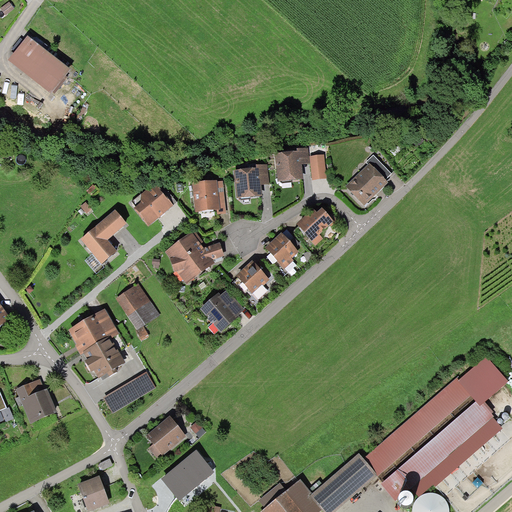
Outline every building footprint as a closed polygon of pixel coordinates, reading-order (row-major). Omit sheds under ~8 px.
[(9,4),(0,8),(0,9),(3,16),(13,10),(9,4)] [(28,34),(9,60),(70,105),(83,88),(64,74),(71,65),(28,34)] [(416,135),(410,141),(415,147),(422,141),(416,135)] [(276,180),(300,180),(299,163),(308,162),(307,148),(275,149),(276,180)] [(309,155),(312,179),(325,178),(323,153),(309,155)] [(370,167),(347,190),(363,206),(388,182),(382,176),(389,169),(374,154),(365,162),(370,167)] [(236,198),(260,198),(259,180),(268,180),(267,166),(235,166),(236,198)] [(216,178),(192,181),(195,212),(215,209),(216,214),(226,213),(222,181),(217,182),(216,178)] [(153,183),(129,203),(147,226),(172,206),(153,183)] [(91,210),(84,201),(78,207),(85,215),(91,210)] [(115,207),(79,236),(100,263),(115,251),(105,238),(126,221),(115,207)] [(316,207),(298,224),(315,242),(333,225),(316,207)] [(164,252),(168,256),(172,270),(177,268),(187,281),(215,260),(213,258),(223,254),(219,241),(203,245),(192,231),(164,252)] [(282,235),(264,252),(282,270),(300,253),(282,235)] [(252,260),(234,277),(251,296),(269,279),(252,260)] [(137,282),(115,296),(136,330),(142,326),(158,316),(137,282)] [(218,290),(200,305),(222,331),(246,311),(226,288),(221,293),(218,290)] [(0,323),(10,316),(0,301),(0,323)] [(107,307),(66,326),(79,353),(84,351),(112,338),(120,334),(107,307)] [(142,326),(136,330),(133,332),(139,341),(148,336),(142,326)] [(112,338),(84,351),(96,374),(107,369),(110,376),(118,373),(115,366),(123,362),(112,338)] [(493,416),(458,375),(360,459),(375,476),(396,500),(493,416)] [(135,378),(102,397),(112,413),(144,395),(135,378)] [(39,380),(16,389),(30,424),(53,415),(39,380)] [(186,439),(170,417),(156,428),(146,436),(153,444),(148,448),(156,458),(161,454),(163,457),(186,439)] [(198,421),(190,426),(195,434),(203,429),(198,421)] [(198,452),(164,478),(179,498),(191,488),(213,472),(198,452)] [(332,511),(375,476),(360,459),(356,454),(309,495),(323,511),(332,511)] [(78,486),(87,511),(109,503),(99,478),(78,486)] [(260,511),(311,511),(291,487),(260,511)] [(450,511),(450,506),(445,498),(436,493),(426,494),(418,499),(413,508),(413,511),(450,511)] [(408,508),(411,507),(413,502),(412,499),(411,498),(407,496),(402,498),(401,501),(401,502),(402,507),(407,508),(408,508)]
